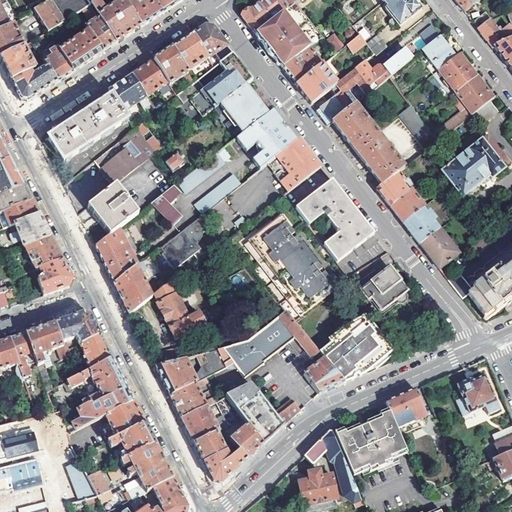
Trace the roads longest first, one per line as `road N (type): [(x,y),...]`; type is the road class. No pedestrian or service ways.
road 1 (residential): [(210,1),(477,347)]
road 2 (tertiary): [(477,347),(337,409),(216,511)]
road 3 (secondary): [(96,291),(204,511)]
road 4 (residential): [(210,1),(13,129)]
road 5 (secondary): [(13,129),(96,291)]
